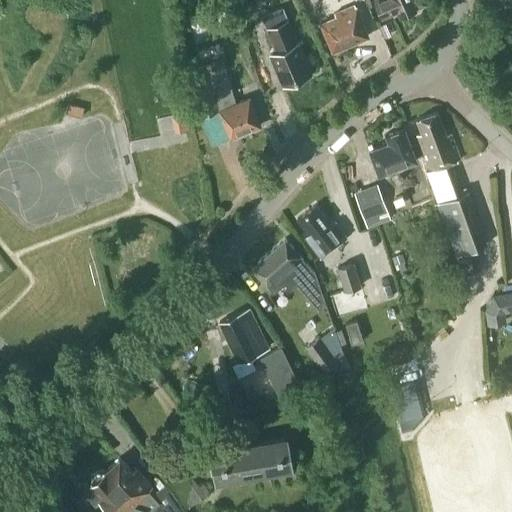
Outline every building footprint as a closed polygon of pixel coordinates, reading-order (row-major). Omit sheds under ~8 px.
[(374,0),(382,16),(397,9),(399,15),(416,8),(412,0),(374,0)] [(337,15),(320,22),(333,50),(368,35),(354,3),(335,11),(337,15)] [(276,50),(271,52),(283,83),(297,78),(300,80),(306,77),(307,74),(310,73),(284,5),(262,14),(276,50)] [(222,57),(200,64),(188,68),(202,114),(200,115),(202,120),(212,144),(230,136),(230,137),(260,125),(253,106),(249,97),(236,102),(233,94),(222,57)] [(437,111),(416,118),(422,133),(417,135),(430,170),(427,171),(438,201),(466,275),(481,269),(473,248),(488,243),(468,190),(461,193),(450,163),(460,159),(450,132),(446,134),(437,111)] [(188,128),(185,112),(173,115),(176,131),(188,128)] [(419,159),(416,160),(404,126),(385,133),(388,142),(369,149),(378,174),(405,164),(414,189),(415,189),(421,205),(434,200),(419,159)] [(355,191),(364,219),(387,211),(377,183),(355,191)] [(334,219),(329,222),(315,204),(297,217),(309,233),(304,236),(319,257),(347,236),(334,219)] [(291,289),(295,285),(318,310),(326,302),(314,269),(313,270),(300,255),(285,238),(252,267),(267,284),(274,292),(285,282),(291,289)] [(329,294),(336,317),(368,308),(354,262),(338,267),(344,290),(329,294)] [(489,298),(493,319),(507,317),(505,307),(511,305),(511,289),(495,292),(489,298)] [(238,360),(266,346),(248,307),(219,321),(238,360)] [(356,319),(346,323),(352,343),(363,339),(356,319)] [(335,325),(307,345),(328,375),(351,371),(335,325)] [(297,383),(280,347),(261,357),(280,391),(297,383)] [(398,369),(420,364),(417,351),(395,357),(398,369)] [(423,402),(420,389),(402,393),(406,406),(423,402)] [(290,466),(288,456),(285,436),(211,449),(216,480),(290,466)] [(131,469),(130,468),(119,456),(105,469),(98,469),(91,475),(91,482),(92,483),(85,490),(95,502),(100,498),(112,511),(122,511),(129,506),(134,511),(187,511),(167,483),(153,493),(148,487),(152,484),(136,465),(131,469)]
